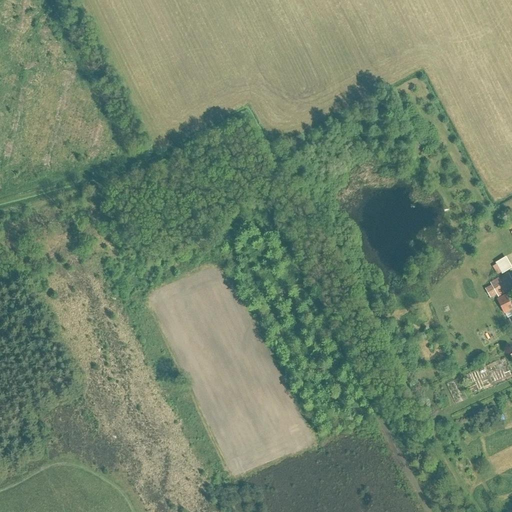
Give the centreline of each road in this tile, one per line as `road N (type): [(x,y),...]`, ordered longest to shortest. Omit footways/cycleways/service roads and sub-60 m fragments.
road 1 (track): [(0,212),(136,173),(241,117),(275,173),(268,222),(434,511)]
road 2 (track): [(49,0),(125,158),(0,191)]
